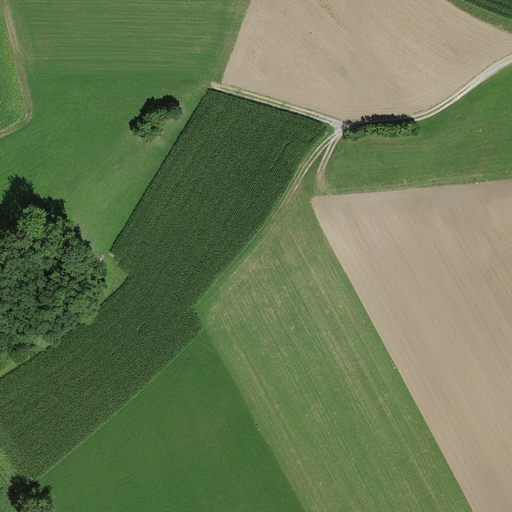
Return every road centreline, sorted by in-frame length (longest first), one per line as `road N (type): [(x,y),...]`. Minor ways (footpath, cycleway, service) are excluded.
road 1 (track): [(511,60),(405,120),(354,124),(211,84)]
road 2 (track): [(3,0),(28,99),(25,121),(0,135)]
